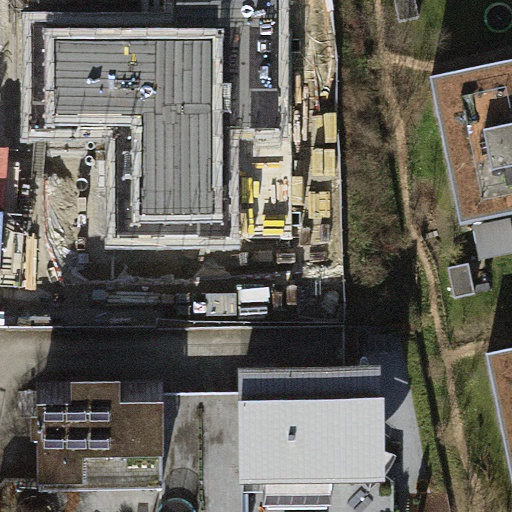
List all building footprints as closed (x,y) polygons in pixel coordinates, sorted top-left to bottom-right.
[(18,0),(21,172),(166,170),(165,74),(124,74),(124,32),(219,31),(219,44),(274,43),(273,0),(18,0)] [(511,62),(426,79),(457,230),(511,219),(511,62)] [(511,351),(483,357),(511,496),(511,351)] [(240,511),(240,490),(381,487),(379,371),(236,374),(236,394),(200,395),(201,511),(240,511)] [(159,385),(31,388),(33,495),(159,492),(159,511),(201,511),(200,395),(159,396),(159,385)]
